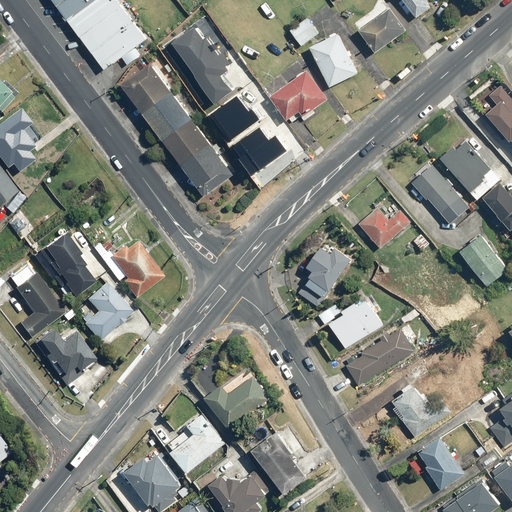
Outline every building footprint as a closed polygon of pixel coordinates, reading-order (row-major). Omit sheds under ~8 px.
[(114,65),(62,0),(54,0),(89,46),(98,58),(107,70),(114,65)] [(62,0),(114,65),(148,39),(118,0),(62,0)] [(428,0),(402,0),(416,20),(433,8),(428,1),(428,0)] [(377,53),(408,30),(391,9),(361,31),(377,53)] [(320,33),(309,19),(292,33),(304,47),(320,33)] [(201,25),(163,50),(202,108),(237,85),(225,68),(229,66),(201,25)] [(360,74),(339,33),(311,48),(332,88),(360,74)] [(153,65),(124,87),(209,199),(239,177),(153,65)] [(331,100),(308,69),(271,97),(289,122),(300,114),(305,120),(331,100)] [(0,81),(0,110),(17,93),(3,80),(1,82),(0,81)] [(498,104),(483,116),(503,141),(507,138),(511,143),(511,142),(511,96),(502,84),(489,94),(498,104)] [(479,113),(469,102),(463,107),(472,119),(479,113)] [(19,108),(0,122),(0,160),(5,167),(11,163),(18,172),(35,159),(29,151),(35,146),(22,130),(31,123),(19,108)] [(258,110),(230,130),(265,178),(293,158),(258,110)] [(502,179),(467,140),(459,147),(456,144),(441,157),(478,199),(502,179)] [(469,203),(435,163),(432,166),(429,162),(415,175),(418,179),(413,184),(428,200),(430,199),(444,215),(446,213),(451,218),(469,203)] [(19,190),(0,164),(0,203),(17,191),(19,190)] [(56,178),(47,170),(38,180),(47,188),(56,178)] [(511,192),(502,181),(483,198),(499,215),(495,219),(508,233),(511,229),(511,192)] [(24,197),(18,191),(5,207),(11,212),(24,197)] [(382,248),(412,220),(402,209),(390,219),(380,207),(361,224),(382,248)] [(56,274),(72,296),(106,270),(97,258),(87,266),(77,253),(80,251),(63,228),(29,253),(49,280),(56,274)] [(100,241),(93,246),(134,299),(163,275),(128,230),(117,238),(123,246),(111,255),(100,241)] [(433,243),(423,232),(414,241),(423,252),(433,243)] [(483,233),(461,250),(489,285),(511,268),(483,233)] [(333,290),(354,259),(335,246),(331,252),(322,247),(309,267),(314,271),(311,275),(314,277),(309,286),(324,296),(329,288),(333,290)] [(65,309),(28,261),(9,276),(15,284),(22,278),(41,303),(18,321),(30,336),(65,309)] [(132,310),(106,280),(86,296),(97,309),(91,315),(87,310),(81,315),(85,319),(82,321),(98,339),(132,310)] [(345,347),(384,324),(369,300),(361,305),(358,301),(343,311),(346,315),(331,324),(345,347)] [(99,356),(73,325),(59,337),(52,328),(32,345),(65,385),(99,356)] [(349,364),(360,383),(417,351),(404,329),(391,336),(390,333),(381,339),(382,341),(363,352),(365,355),(349,364)] [(208,397),(230,427),(271,396),(255,375),(247,381),(240,372),(208,397)] [(417,437),(452,411),(443,399),(433,407),(416,385),(413,387),(410,384),(403,389),(405,392),(394,400),(399,406),(396,409),(417,437)] [(505,446),(511,440),(511,393),(503,400),(507,405),(502,409),(509,418),(493,429),(505,446)] [(169,446),(189,473),(227,443),(204,414),(189,425),(191,428),(169,446)] [(281,430),(254,450),(287,494),(309,477),(293,456),(297,453),(281,430)] [(0,459),(11,451),(0,436),(0,459)] [(429,464),(425,467),(442,490),(467,472),(454,455),(449,459),(437,442),(421,454),(429,464)] [(184,485),(160,454),(151,461),(147,456),(128,470),(158,511),(164,511),(178,502),(175,498),(178,496),(175,491),(184,485)] [(511,468),(510,470),(507,465),(494,474),(511,501),(511,468)] [(225,475),(211,485),(230,511),(259,511),(263,510),(258,503),(269,495),(254,474),(244,481),(239,474),(229,481),(225,475)] [(497,511),(496,510),(508,502),(491,476),(464,494),(476,511),(497,511)] [(437,511),(476,511),(464,494),(438,511),(437,511)] [(203,511),(194,500),(179,511),(203,511)]
